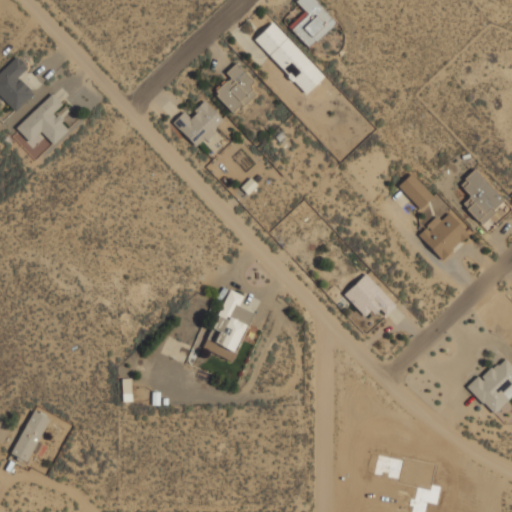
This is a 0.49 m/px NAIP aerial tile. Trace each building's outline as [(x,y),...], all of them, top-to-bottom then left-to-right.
[(290,29),(307,48),(334,23),(313,0),(296,0),(295,1),(306,14),(290,29)] [(324,77),(272,22),(253,40),(305,95),(324,77)] [(0,71),(0,97),(14,112),(32,94),(17,78),(27,68),(16,57),(0,71)] [(224,73),(229,78),(213,93),(231,114),(254,93),(248,86),(252,82),(235,63),(224,73)] [(15,128),(28,143),(40,132),(52,144),(68,130),(52,113),(61,105),(51,94),(15,128)] [(195,147),(223,121),(204,101),(188,116),(183,112),(171,123),(195,147)] [(469,196),(460,205),(481,224),(504,200),(472,170),(458,185),(469,196)] [(418,209),(432,197),(410,174),(397,186),(418,209)] [(416,234),(440,260),(468,235),(448,213),(440,220),(436,217),(416,234)] [(377,307),(384,315),(394,306),(364,274),(342,294),(365,319),(377,307)] [(468,389),(492,414),(511,395),(511,366),(502,356),(468,389)] [(10,455),(27,463),(48,418),(31,410),(10,455)]
